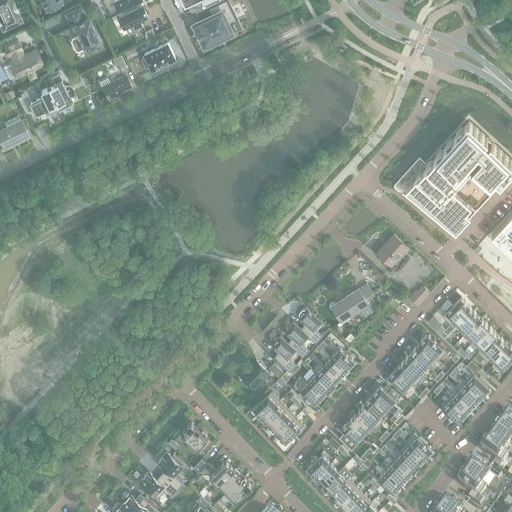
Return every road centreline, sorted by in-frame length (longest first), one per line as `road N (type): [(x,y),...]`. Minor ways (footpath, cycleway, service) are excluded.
road 1 (unknown): [(449,0),(425,14),(368,132),(10,511)]
road 2 (residential): [(458,269),(275,484)]
road 3 (unclassified): [(179,379),(360,179)]
road 4 (residential): [(0,175),(203,74)]
road 5 (unclassified): [(55,511),(179,379)]
road 6 (residential): [(511,386),(416,511)]
road 7 (unclassified): [(360,179),(414,120),(442,57)]
road 8 (residential): [(275,484),(179,379)]
road 9 (residential): [(360,179),(458,269)]
road 10 (unknown): [(396,78),(313,44),(278,63)]
